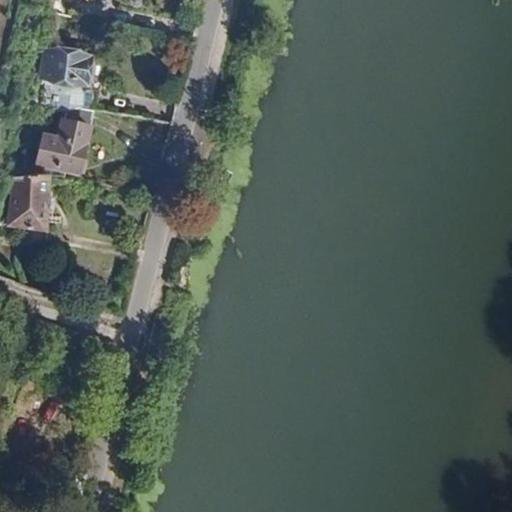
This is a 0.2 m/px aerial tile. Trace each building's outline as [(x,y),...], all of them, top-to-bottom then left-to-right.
[(88,23),(85,38),(100,42),(104,26),(88,23)] [(50,54),(41,119),(65,114),(80,111),(87,59),(50,54)] [(65,114),(60,143),(45,140),(40,169),(49,171),(47,181),(69,181),(70,174),(83,177),(94,113),(80,111),(65,114)] [(13,180),(10,232),(23,233),(45,234),(47,181),(13,180)] [(23,233),(21,262),(44,263),(45,234),(23,233)]
